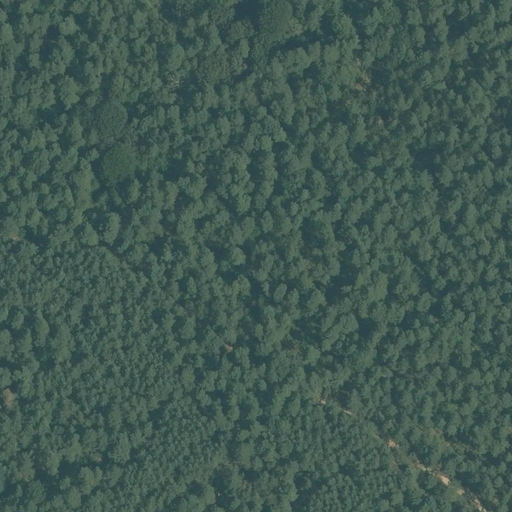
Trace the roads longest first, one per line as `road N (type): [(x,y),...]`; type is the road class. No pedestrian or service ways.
road 1 (track): [(366,61),(189,120),(152,143),(80,247),(112,253),(223,352),(336,249),(403,235),(511,147)]
road 2 (track): [(328,407),(377,375),(420,401),(435,401),(452,394),(511,333)]
road 3 (track): [(0,495),(21,494),(46,471),(69,465),(130,467)]
road 4 (track): [(489,0),(413,47),(366,61)]
